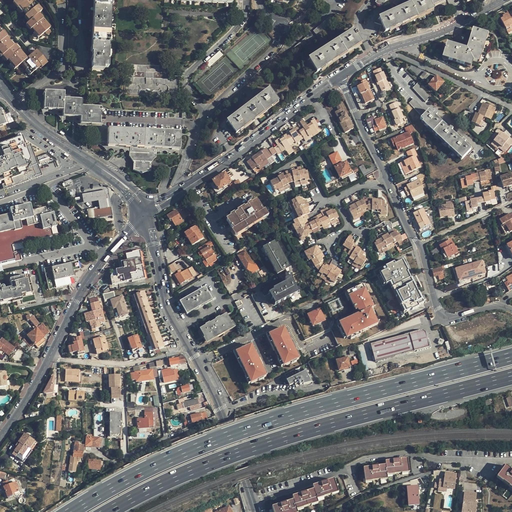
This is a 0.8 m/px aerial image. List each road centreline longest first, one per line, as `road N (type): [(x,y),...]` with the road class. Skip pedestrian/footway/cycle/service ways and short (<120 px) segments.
road 1 (motorway): [(511,356),(211,441),(71,511)]
road 2 (motorway): [(106,511),(256,445),(511,375)]
road 3 (residential): [(181,190),(339,77)]
road 4 (residential): [(339,77),(418,244)]
road 5 (tertiary): [(12,100),(36,126),(122,183),(145,215)]
road 6 (residential): [(50,356),(84,285),(145,215)]
road 7 (residential): [(223,417),(117,461),(86,450)]
road 8 (residential): [(50,356),(128,364),(188,346)]
road 9 (residential): [(205,111),(184,79),(238,24),(244,0)]
road 10 (tertiary): [(145,215),(164,302),(188,346)]
road 11 (residential): [(418,244),(442,314),(498,305)]
road 12 (residential): [(12,100),(60,67),(60,0)]
